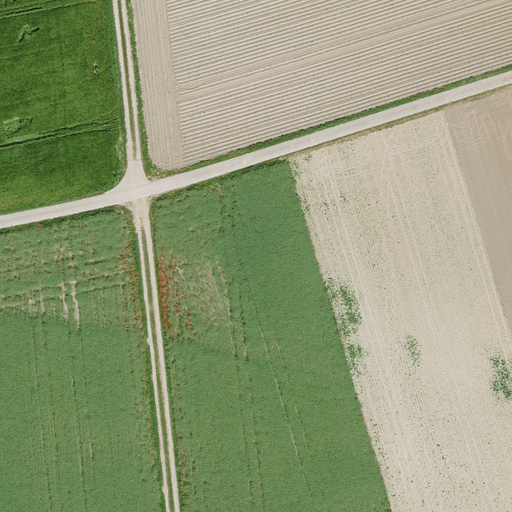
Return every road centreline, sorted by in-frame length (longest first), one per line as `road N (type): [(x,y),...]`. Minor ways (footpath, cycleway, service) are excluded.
road 1 (track): [(0,218),(137,191),(511,73)]
road 2 (track): [(119,0),(137,191)]
